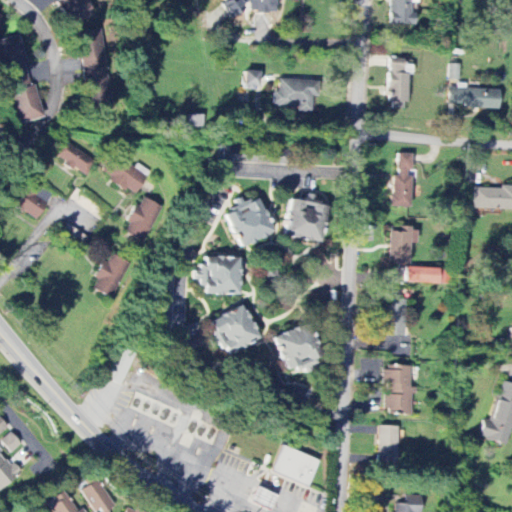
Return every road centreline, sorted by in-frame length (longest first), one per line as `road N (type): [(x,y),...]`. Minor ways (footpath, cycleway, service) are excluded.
road 1 (residential): [(340,511),(364,0)]
road 2 (residential): [(355,177),(222,171),(193,224),(176,314),(178,337),(199,368),(344,419)]
road 3 (secondary): [(187,511),(104,457),(0,331)]
road 4 (residential): [(13,0),(47,35),(55,91),(46,123),(15,160),(0,164)]
road 5 (residential): [(511,144),(357,136)]
road 6 (residential): [(0,284),(57,213),(68,210),(95,228)]
